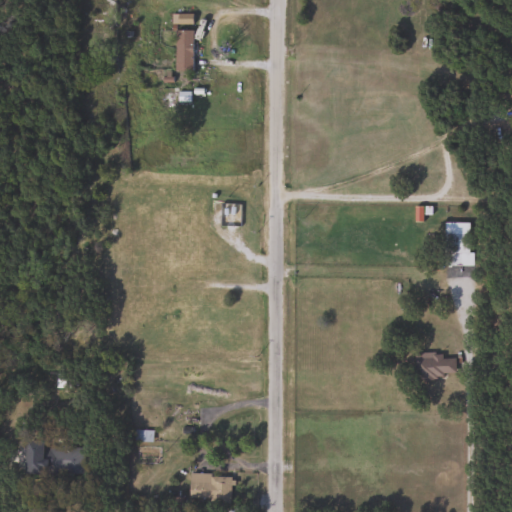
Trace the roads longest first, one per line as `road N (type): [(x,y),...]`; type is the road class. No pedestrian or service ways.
road 1 (residential): [(274,511),(277,0)]
road 2 (residential): [(472,511),(492,158)]
